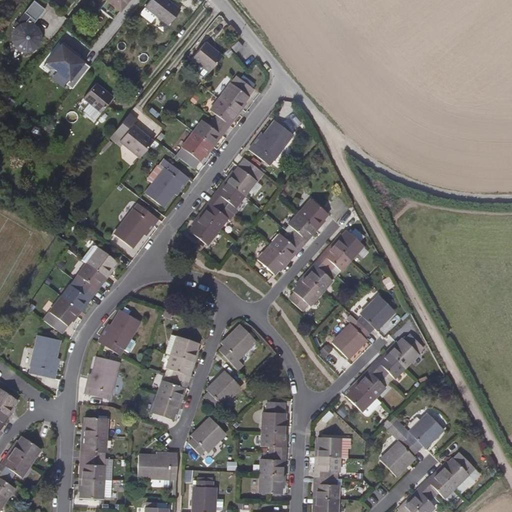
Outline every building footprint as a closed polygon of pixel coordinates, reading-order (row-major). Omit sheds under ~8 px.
[(128,0),(106,0),(109,3),(120,11),(128,1),(128,0)] [(180,10),(174,6),(167,0),(150,0),(146,5),(145,7),(152,13),(158,17),(162,21),(168,26),(176,16),(180,10)] [(47,10),(35,1),(26,13),(32,18),(27,24),(24,24),(22,25),(19,27),(18,28),(16,30),(15,33),(14,35),(14,38),(14,41),(15,43),(16,46),(18,48),(20,49),(22,51),(24,52),(27,52),(30,52),(32,52),(34,51),(36,50),(38,49),(39,48),(41,46),(42,44),(42,42),(43,40),(43,38),(43,36),(42,34),(42,32),(41,30),(39,29),(38,27),(37,26),(35,25),(47,10)] [(120,11),(109,3),(102,12),(116,22),(123,13),(120,11)] [(241,45),(243,44),(240,40),(238,39),(236,41),(232,44),(234,47),(236,49),(241,45)] [(222,55),(213,48),(208,44),(204,40),(201,44),(196,50),(192,55),(191,57),(194,60),(201,65),(208,71),(214,64),(222,55)] [(81,57),(63,42),(43,66),(48,71),(54,71),(68,83),(66,85),(72,90),(90,67),(79,59),(81,57)] [(243,101),(250,92),(253,88),(247,83),(241,78),(236,74),(224,89),(217,98),(235,111),(237,113),(242,107),(240,105),(243,101)] [(101,112),(113,96),(96,83),(84,98),(90,103),(101,112)] [(232,116),(234,112),(235,111),(217,98),(213,103),(210,107),(210,108),(214,111),(216,113),(212,118),(222,125),(226,128),(230,123),(228,121),(232,116)] [(226,128),(222,125),(212,118),(211,120),(210,122),(208,123),(206,121),(202,118),(200,120),(196,125),(194,129),(198,132),(212,142),(216,137),(218,134),(219,132),(221,134),(223,132),(224,130),(226,128)] [(278,150),(292,133),(283,126),(274,119),(273,121),(267,129),(255,144),(252,142),(248,148),(255,154),(268,164),(278,150)] [(147,147),(152,141),(132,124),(124,133),(118,141),(120,143),(125,147),(137,156),(138,158),(147,147)] [(209,150),(213,144),(212,142),(198,132),(194,129),(192,131),(184,141),(175,153),(185,161),(193,167),(202,155),(207,149),(209,150)] [(262,171),(245,157),(234,171),(230,176),(228,175),(224,180),(226,182),(243,196),(262,171)] [(169,197),(177,187),(182,181),(183,181),(184,182),(188,176),(175,166),(168,161),(168,162),(161,170),(154,180),(150,185),(145,192),(150,196),(157,201),(162,206),(169,197)] [(243,196),(226,182),(217,192),(215,191),(212,196),(224,205),(226,202),(228,201),(235,206),(243,196)] [(228,216),(224,213),(221,210),(224,205),(212,196),(207,201),(209,203),(203,211),(201,213),(207,218),(219,227),(228,216)] [(327,213),(316,203),(310,198),(301,208),(297,213),(314,228),(315,229),(320,224),(318,222),(327,213)] [(139,236),(146,227),(151,221),(153,222),(157,217),(151,212),(137,201),(129,211),(119,224),(114,231),(118,235),(131,245),(139,236)] [(207,243),(219,227),(207,218),(201,213),(199,212),(194,218),(196,220),(189,229),(195,235),(207,243)] [(310,231),(314,228),(297,213),(293,217),(288,223),(294,229),(290,233),(302,244),(304,242),(307,239),(305,238),(305,237),(310,231)] [(363,245),(355,238),(346,230),(340,236),(337,240),(336,238),(331,243),(333,245),(349,259),(363,245)] [(300,247),(302,244),(290,233),(286,238),(279,232),(276,236),(273,239),(270,243),(274,246),(280,252),(285,256),(287,257),(295,248),(297,250),(300,247)] [(287,257),(285,256),(280,252),(274,246),(270,243),(265,249),(257,258),(261,262),(268,268),(273,273),(281,263),(283,264),(288,259),(287,257)] [(349,259),(333,245),(324,254),(322,253),(318,258),(325,265),(330,269),(334,264),(340,270),(349,259)] [(115,260),(111,256),(101,249),(97,246),(95,249),(90,255),(85,262),(94,269),(103,276),(105,276),(109,271),(108,269),(109,268),(112,263),(115,260)] [(326,275),(326,274),(330,269),(325,265),(318,258),(313,263),(315,265),(310,271),(308,273),(306,274),(314,281),(323,290),(327,286),(332,280),(326,275)] [(98,282),(103,276),(94,269),(85,262),(82,266),(77,272),(82,277),(84,277),(80,283),(86,287),(93,292),(97,287),(95,285),(98,282)] [(323,290),(314,281),(306,274),(305,273),(300,279),(301,280),(300,282),(297,285),(295,288),(293,289),(295,291),(292,294),(289,297),(297,304),(302,309),(305,306),(306,305),(308,303),(310,304),(315,299),(318,295),(323,290)] [(90,297),(93,292),(86,287),(80,283),(76,288),(70,283),(61,294),(65,298),(74,305),(78,308),(80,305),(83,302),(86,297),(88,298),(90,297)] [(76,315),(80,309),(78,308),(74,305),(65,298),(61,294),(54,303),(48,311),(42,318),(48,322),(61,331),(66,323),(67,323),(70,320),(75,313),(76,315)] [(388,314),(393,309),(383,299),(377,294),(374,297),(366,305),(359,312),(360,315),(356,320),(367,331),(370,327),(372,326),(374,328),(382,320),(388,314)] [(125,340),(138,318),(118,307),(109,323),(103,335),(101,333),(97,339),(103,343),(119,352),(125,340)] [(359,343),(364,338),(362,335),(367,331),(356,320),(351,324),(349,322),(344,328),(338,333),(331,341),(339,350),(346,356),(352,350),(359,343)] [(242,353),(255,340),(253,337),(248,331),(240,323),(230,332),(221,342),(222,344),(218,348),(220,351),(225,356),(229,361),(234,356),(236,358),(242,353)] [(51,369),(55,350),(57,337),(40,334),(35,333),(34,339),(31,357),(28,371),(47,375),(53,376),(54,370),(51,369)] [(193,353),(197,341),(182,336),(176,334),(171,346),(169,353),(191,360),(193,361),(195,357),(195,354),(193,353)] [(416,353),(414,350),(421,343),(413,334),(406,341),(401,337),(392,346),(390,345),(386,349),(387,351),(403,366),(410,359),(416,353)] [(403,366),(387,351),(378,360),(376,359),(371,364),(383,375),(387,370),(393,376),(398,372),(403,366)] [(187,372),(190,362),(191,360),(169,353),(166,361),(165,366),(173,369),(171,375),(187,380),(189,374),(187,372)] [(111,385),(114,372),(117,359),(96,354),(91,374),(88,386),(85,385),(84,392),(94,394),(108,397),(111,385)] [(378,380),(379,379),(383,375),(371,364),(366,368),(368,370),(364,374),(359,379),(364,385),(374,395),(378,391),(384,386),(378,380)] [(227,398),(240,385),(225,370),(206,388),(207,390),(203,395),(214,407),(219,402),(221,404),(227,398)] [(178,398),(182,386),(184,387),(185,386),(187,380),(171,375),(170,377),(169,380),(161,378),(157,391),(178,398)] [(374,395),(364,385),(359,379),(357,378),(352,383),(354,384),(345,394),(360,409),(374,395)] [(17,399),(0,387),(0,411),(5,415),(6,416),(7,417),(11,411),(10,409),(17,399)] [(178,405),(181,399),(178,398),(157,391),(153,402),(151,410),(156,412),(171,417),(172,416),(176,405),(178,405)] [(284,425),(284,412),(262,411),(261,421),(261,431),(268,431),(284,432),(286,432),(286,425),(284,425)] [(434,437),(443,429),(433,419),(427,413),(422,418),(415,425),(408,431),(410,433),(405,438),(406,439),(417,450),(420,447),(422,445),(424,447),(434,437)] [(105,432),(105,422),(106,416),(94,415),(84,414),(84,418),(84,423),(84,427),(82,427),(81,434),(83,435),(105,436),(105,432)] [(213,443),(224,432),(209,415),(190,434),(191,436),(186,441),(198,452),(203,448),(206,450),(213,443)] [(413,454),(417,450),(406,439),(405,438),(393,424),(388,429),(393,434),(398,441),(394,445),(385,454),(379,459),(386,466),(395,475),(408,463),(414,457),(413,455),(413,454)] [(283,445),(283,439),(284,432),(268,431),(261,431),(261,436),(260,444),(263,445),(267,445),(269,445),(268,451),(285,452),(285,445),(283,445)] [(33,459),(40,448),(22,435),(21,436),(14,446),(12,445),(8,451),(10,452),(29,465),(33,459)] [(96,455),(96,449),(103,449),(104,449),(105,436),(83,435),(83,440),(82,447),(80,448),(80,454),(96,455)] [(340,457),(341,437),(324,436),(318,436),(317,449),(315,449),(315,453),(315,456),(317,456),(340,457)] [(175,466),(176,451),(169,451),(169,453),(162,453),(150,453),(138,452),(137,465),(136,474),(148,475),(163,476),(174,476),(175,475),(175,466)] [(281,472),(282,460),(285,459),(285,452),(268,451),(268,457),(260,457),(259,471),(281,472)] [(29,465),(10,452),(3,462),(1,462),(0,463),(0,468),(8,474),(11,476),(14,471),(21,476),(29,465)] [(102,476),(103,462),(95,462),(96,455),(80,454),(79,461),(82,461),(81,469),(81,475),(102,476)] [(339,471),(340,457),(317,456),(317,469),(314,469),(314,477),(331,477),(331,471),(339,471)] [(468,474),(459,465),(452,458),(445,465),(443,467),(441,465),(436,470),(438,472),(444,478),(453,488),(456,485),(462,479),(468,474)] [(8,474),(0,468),(0,477),(7,482),(11,476),(8,474)] [(281,492),(281,479),(283,479),(284,472),(281,472),(259,471),(258,491),(266,491),(281,492)] [(453,488),(444,478),(438,472),(431,478),(428,481),(426,479),(421,484),(432,496),(436,493),(437,491),(443,497),(447,493),(450,490),(453,488)] [(101,491),(102,476),(81,475),(80,475),(79,475),(78,482),(80,482),(79,494),(101,495),(101,491)] [(13,487),(7,482),(0,477),(0,493),(6,498),(13,487)] [(338,497),(338,485),(330,484),(331,477),(314,477),(314,483),(316,484),(316,491),(315,496),(317,497),(338,497)] [(428,500),(432,496),(421,484),(416,489),(418,491),(415,493),(411,497),(409,500),(416,507),(420,511),(427,511),(434,506),(428,500)] [(213,511),(214,499),(214,486),(192,485),(191,500),(191,511),(193,511),(210,511),(213,511)] [(166,511),(166,509),(167,497),(145,495),(144,504),(143,511),(166,511)] [(336,511),(338,497),(317,497),(315,496),(313,497),(313,503),(315,503),(314,511),(336,511)] [(420,511),(416,507),(409,500),(407,498),(402,503),(403,504),(403,506),(395,511),(420,511)]
